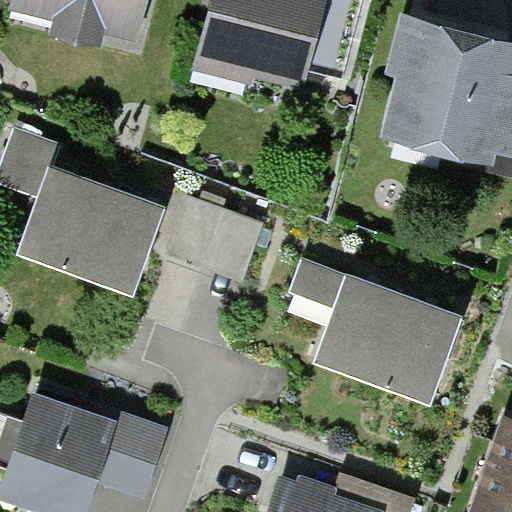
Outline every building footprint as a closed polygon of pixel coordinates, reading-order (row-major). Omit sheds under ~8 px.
[(11,0),(53,11),(50,20),(103,34),(106,24),(138,32),(146,0),(11,0)] [(208,0),(192,59),(250,74),(253,64),(304,78),(306,72),(324,0),(208,0)] [(324,0),(306,72),(347,83),(368,0),(324,0)] [(511,34),(401,6),(385,63),(397,66),(382,122),(493,151),(496,140),(511,144),(511,34)] [(133,274),(165,191),(51,147),(56,134),(14,118),(0,153),(0,175),(37,189),(21,231),(133,274)] [(189,188),(167,245),(241,274),(264,217),(189,188)] [(332,294),(343,267),(304,252),(293,279),(332,294)] [(332,294),(314,341),(429,384),(460,301),(429,289),(346,257),(343,267),(332,294)] [(0,456),(5,458),(0,473),(0,485),(76,511),(82,511),(97,470),(119,408),(34,379),(23,410),(8,405),(0,428),(0,456)] [(119,408),(97,470),(147,487),(171,417),(121,400),(119,408)] [(511,511),(511,408),(500,405),(463,511),(511,511)] [(265,511),(378,511),(383,501),(281,466),(265,511)]
